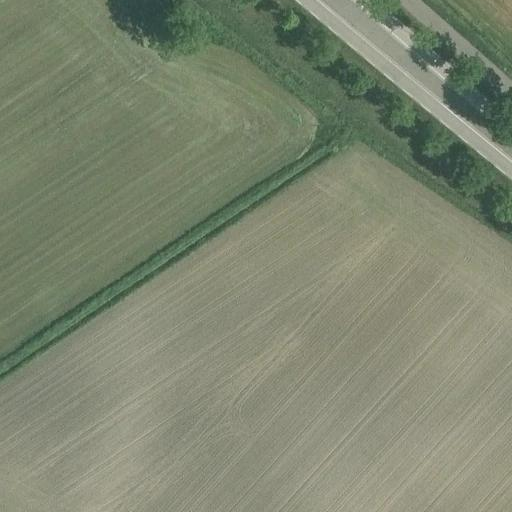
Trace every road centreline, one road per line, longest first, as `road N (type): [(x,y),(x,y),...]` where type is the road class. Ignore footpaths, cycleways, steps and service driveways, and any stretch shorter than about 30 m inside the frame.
road 1 (primary): [(313,0),(511,171)]
road 2 (primary): [(511,132),(361,0)]
road 3 (unclassified): [(406,0),(511,92)]
